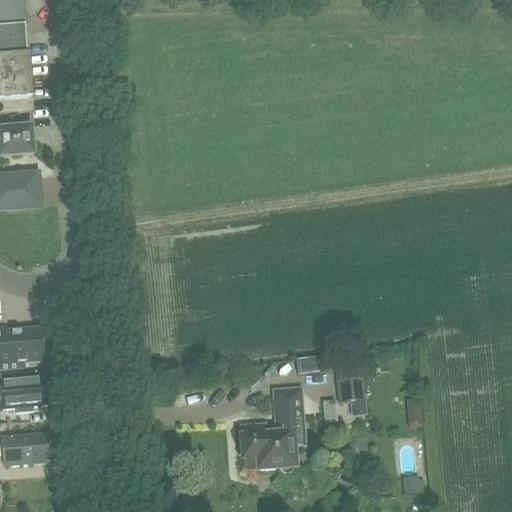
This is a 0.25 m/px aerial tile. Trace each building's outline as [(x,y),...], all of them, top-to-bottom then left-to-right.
[(0,0),(0,115),(25,114),(25,112),(21,112),(20,99),(24,98),(23,82),(18,82),(17,69),(22,69),(20,52),(16,52),(15,40),(20,39),(18,9),(13,8),(12,0),(0,0)] [(241,112),(235,100),(219,108),(233,136),(249,128),(241,112)] [(0,159),(33,157),(33,153),(36,153),(35,143),(32,143),(31,130),(10,131),(9,127),(0,127),(0,159)] [(0,179),(0,212),(40,210),(37,176),(0,179)] [(0,372),(24,370),(24,366),(42,364),(42,362),(43,362),(40,332),(39,330),(0,333),(0,372)] [(366,418),(361,370),(335,373),(338,406),(350,405),(351,420),(366,418)] [(0,388),(1,389),(3,412),(15,411),(15,416),(33,415),(33,410),(43,409),(40,379),(17,381),(17,375),(0,376),(0,388)] [(241,443),(238,444),(239,457),(242,456),(242,463),(257,462),(257,472),(278,471),(278,472),(279,473),(279,474),(280,475),(281,476),(282,477),(283,478),(285,478),(286,478),(287,478),(289,478),(290,477),(291,476),(292,475),(293,474),(293,473),(293,472),(294,470),(295,470),(293,449),(303,448),(299,393),(274,394),(277,436),(266,437),(265,429),(240,431),(241,443)] [(322,404),(325,439),(339,438),(335,402),(322,404)] [(2,440),(4,469),(49,466),(46,435),(2,440)] [(419,480),(403,481),(405,496),(424,494),(423,483),(419,484),(419,480)]
